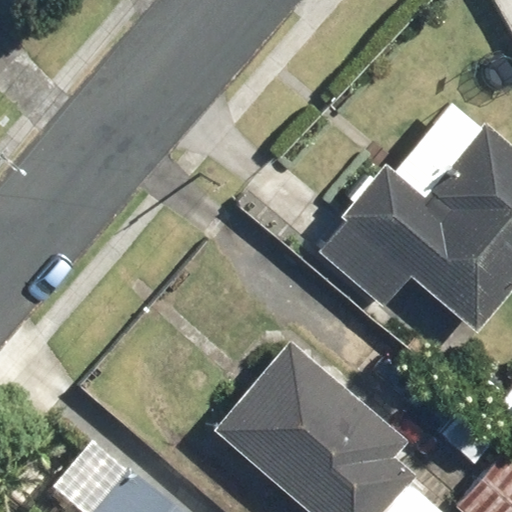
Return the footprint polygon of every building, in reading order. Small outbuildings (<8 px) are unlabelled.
[(402,274),(469,330),(511,278),(511,150),(479,123),(417,196),(376,162),(331,214),(337,219),(311,249),(377,304),(402,274)] [(387,511),(427,464),(264,333),(183,433),(280,511),(387,511)] [(472,345),(443,379),(504,431),(511,421),(511,401),(484,378),(495,365),(472,345)] [(511,511),(511,457),(501,448),(451,506),(458,511),(511,511)] [(166,511),(118,473),(86,511),(166,511)]
